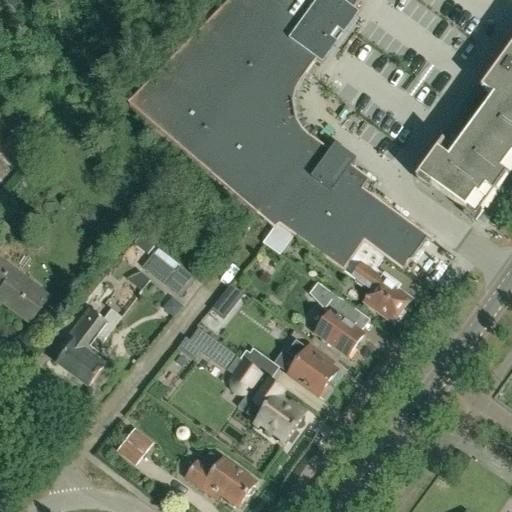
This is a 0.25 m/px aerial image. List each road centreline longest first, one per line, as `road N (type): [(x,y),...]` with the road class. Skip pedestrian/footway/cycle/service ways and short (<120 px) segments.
road 1 (tertiary): [(343,511),(441,376)]
road 2 (tertiary): [(441,376),(511,279)]
